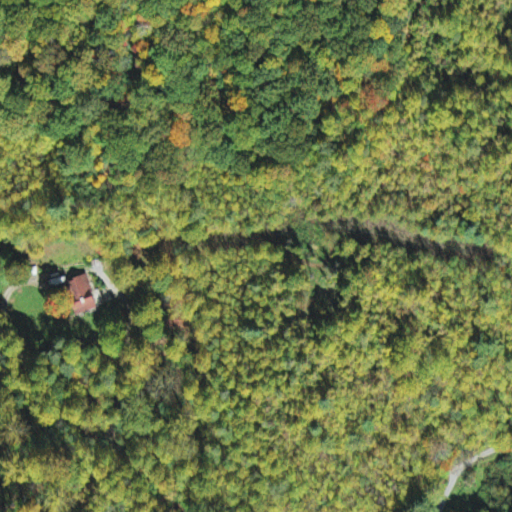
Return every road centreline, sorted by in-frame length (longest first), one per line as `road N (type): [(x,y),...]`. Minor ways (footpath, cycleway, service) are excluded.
road 1 (residential): [(511,435),(259,495),(206,470),(151,385)]
road 2 (residential): [(182,313),(151,385),(75,298),(94,269),(132,241),(173,266),(182,313)]
